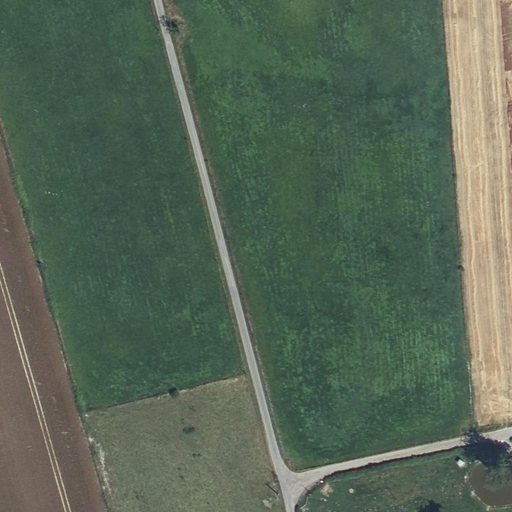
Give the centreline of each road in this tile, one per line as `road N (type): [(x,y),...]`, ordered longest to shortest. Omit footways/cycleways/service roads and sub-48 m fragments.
road 1 (unclassified): [(292,511),(156,0)]
road 2 (track): [(284,482),(511,432)]
